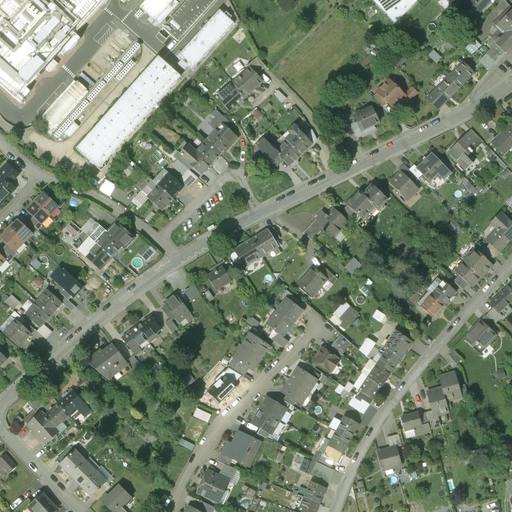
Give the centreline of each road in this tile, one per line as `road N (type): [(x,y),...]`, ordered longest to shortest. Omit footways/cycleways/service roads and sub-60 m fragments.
road 1 (residential): [(511,266),(406,383),(334,511)]
road 2 (residential): [(265,211),(455,119),(511,81)]
road 3 (residential): [(320,328),(222,425),(169,511)]
road 4 (residential): [(0,405),(180,259)]
road 5 (residential): [(265,211),(234,171),(159,238)]
road 6 (residential): [(159,238),(91,195),(44,177)]
